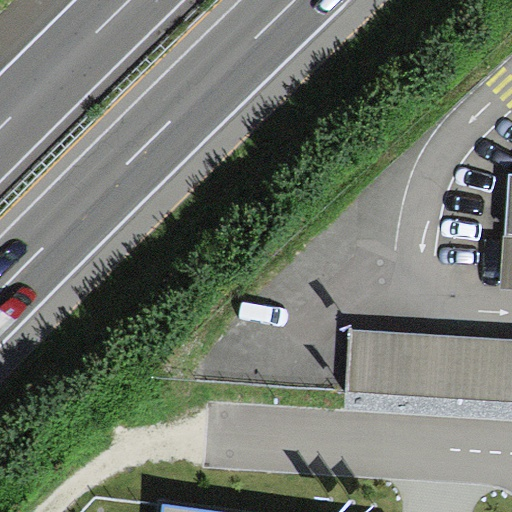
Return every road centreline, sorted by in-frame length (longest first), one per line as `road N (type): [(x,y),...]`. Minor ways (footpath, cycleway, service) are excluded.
road 1 (motorway): [(0,292),(295,0)]
road 2 (residential): [(511,452),(209,435)]
road 3 (motorway): [(131,0),(0,129)]
road 4 (track): [(50,511),(106,464),(140,448),(209,435)]
